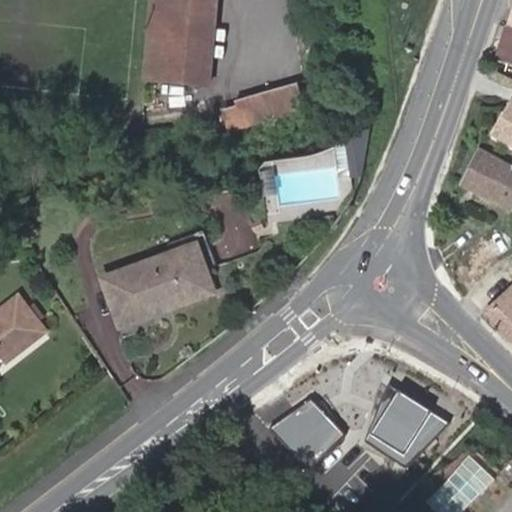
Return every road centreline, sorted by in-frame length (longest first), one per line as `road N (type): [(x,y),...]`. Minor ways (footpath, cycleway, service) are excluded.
road 1 (secondary): [(57,511),(311,316),(354,297)]
road 2 (secondary): [(390,254),(479,0)]
road 3 (tertiary): [(511,389),(406,300)]
